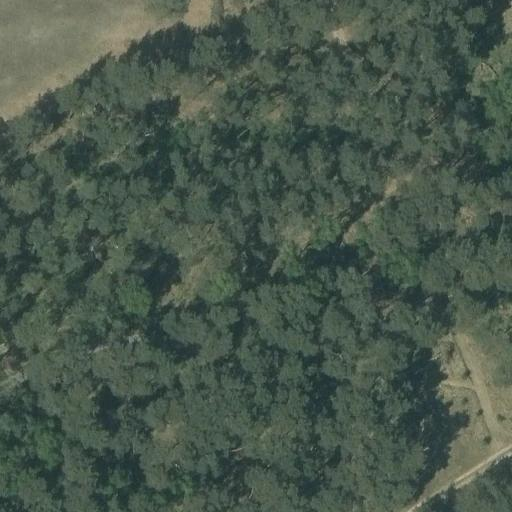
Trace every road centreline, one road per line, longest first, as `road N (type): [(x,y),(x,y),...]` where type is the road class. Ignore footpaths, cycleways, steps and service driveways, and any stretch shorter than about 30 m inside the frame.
road 1 (track): [(396,218),(225,274),(0,320)]
road 2 (unknown): [(396,218),(504,461)]
road 3 (unknown): [(317,0),(396,218)]
